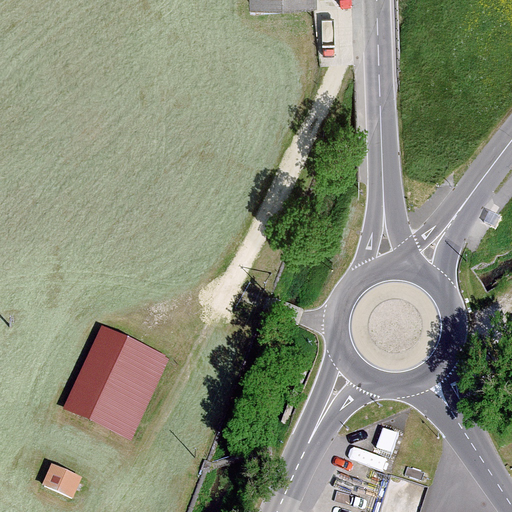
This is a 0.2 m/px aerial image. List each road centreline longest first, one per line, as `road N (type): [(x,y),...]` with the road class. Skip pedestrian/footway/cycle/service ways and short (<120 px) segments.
road 1 (track): [(228,295),(342,59),(378,35)]
road 2 (tertiary): [(377,0),(389,265)]
road 3 (track): [(335,324),(228,295),(161,309),(133,324)]
road 4 (tertiary): [(276,511),(353,366)]
road 5 (tertiary): [(418,270),(511,140)]
road 6 (tertiary): [(511,507),(427,373)]
road 7 (tertiary): [(389,265),(357,278),(338,306),(337,339),(353,366)]
road 8 (tertiary): [(427,373),(449,346),(452,310),(418,270)]
